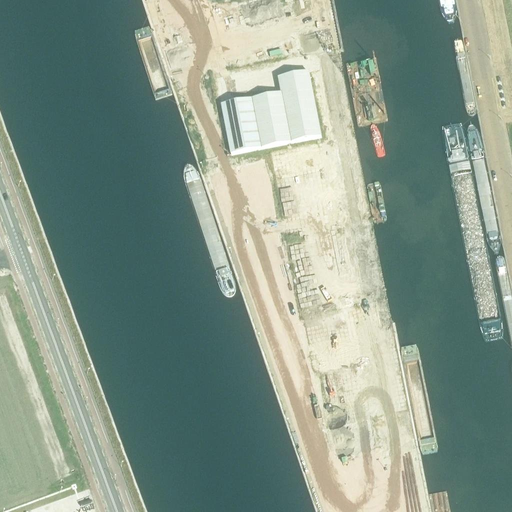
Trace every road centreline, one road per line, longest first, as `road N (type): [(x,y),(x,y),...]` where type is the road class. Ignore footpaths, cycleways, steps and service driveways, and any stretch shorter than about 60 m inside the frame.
road 1 (residential): [(333,511),(158,0)]
road 2 (secondary): [(0,193),(116,511)]
road 3 (unclassified): [(511,217),(470,0)]
